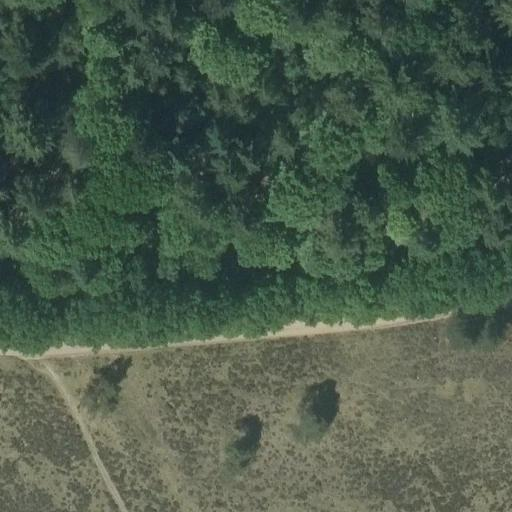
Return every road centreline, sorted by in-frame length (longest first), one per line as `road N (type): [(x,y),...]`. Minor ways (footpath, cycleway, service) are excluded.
road 1 (track): [(0,338),(151,342),(511,296)]
road 2 (track): [(119,271),(297,261),(511,224)]
road 3 (track): [(90,0),(119,271)]
road 4 (track): [(399,0),(457,237)]
